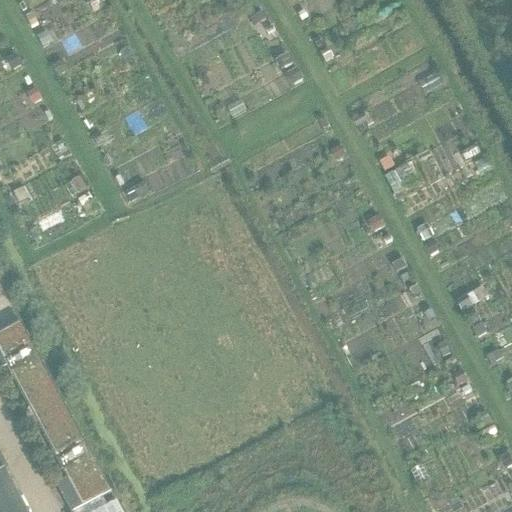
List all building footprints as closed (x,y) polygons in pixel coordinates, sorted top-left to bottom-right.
[(262,13),(250,20),(254,27),(267,20),(262,13)] [(15,56),(6,61),(12,72),(21,67),(15,56)] [(100,135),(93,139),(97,147),(104,143),(100,135)] [(80,179),(70,185),(76,196),(86,190),(80,179)] [(427,228),(418,232),(424,244),(433,239),(427,228)] [(434,244),(427,247),(432,257),(439,253),(434,244)] [(431,314),(426,317),(430,324),(435,321),(431,314)] [(22,328),(0,340),(0,355),(84,511),(85,511),(104,502),(113,497),(22,328)] [(484,414),(476,418),(482,428),(490,423),(484,414)] [(0,511),(18,511),(0,478),(0,511)] [(120,511),(117,505),(108,509),(104,502),(85,511),(120,511)]
